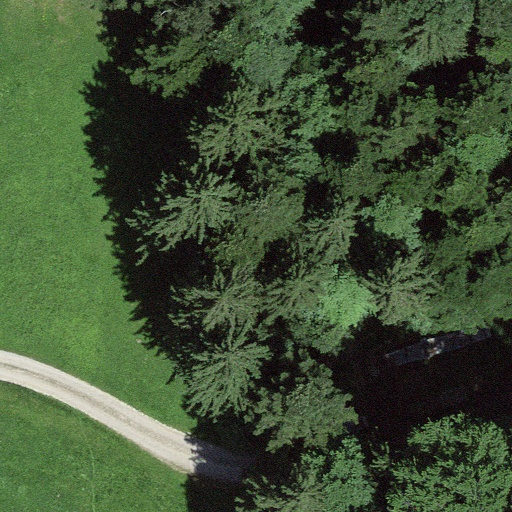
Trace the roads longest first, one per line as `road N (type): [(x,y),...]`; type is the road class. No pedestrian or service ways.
road 1 (track): [(511,391),(397,458),(214,472)]
road 2 (track): [(0,370),(113,415),(214,472)]
